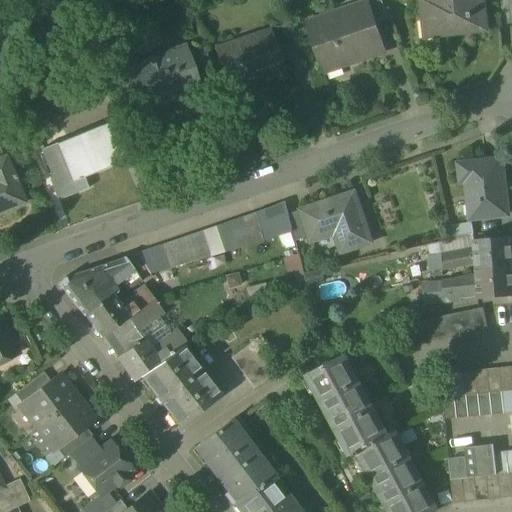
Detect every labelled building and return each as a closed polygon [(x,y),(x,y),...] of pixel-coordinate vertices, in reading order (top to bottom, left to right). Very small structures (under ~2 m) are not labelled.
[(381,0),(365,0),(367,4),(368,4),(374,23),(388,18),(381,0)] [(424,0),(421,1),(425,38),(487,31),(483,0),(424,0)] [(367,4),(307,25),(323,72),(378,53),(368,25),(374,23),(368,4),(367,4)] [(297,36),(289,12),(276,17),(284,41),(297,36)] [(266,33),(220,49),(234,90),(254,83),(250,74),(274,66),(278,75),(280,74),(266,33)] [(172,48),(154,55),(155,57),(145,60),(144,58),(131,63),(128,53),(110,60),(120,85),(138,78),(141,87),(136,89),(144,110),(161,104),(158,96),(194,83),(182,51),(174,54),(172,48)] [(102,128),(58,147),(57,145),(41,152),(61,200),(91,187),(87,177),(115,166),(124,159),(110,127),(102,128)] [(0,160),(0,212),(23,203),(4,159),(0,160)] [(501,159),(458,165),(460,182),(466,182),(470,220),(508,215),(501,159)] [(354,193),(300,211),(309,236),(311,243),(335,235),(341,254),(371,243),(354,193)] [(286,203),(136,254),(149,274),(186,264),(293,233),(289,215),(286,203)] [(309,236),(300,211),(289,215),(293,233),(295,240),(309,236)] [(472,223),(448,226),(450,238),(473,234),(472,223)] [(511,238),(473,242),(473,248),(442,254),(442,255),(443,270),(443,271),(475,265),(475,270),(511,266),(511,258),(510,240),(511,240),(511,238)] [(303,253),(289,255),(293,285),(307,283),(303,253)] [(442,255),(429,256),(430,271),(443,270),(442,255)] [(122,259),(97,267),(66,277),(64,278),(58,285),(60,287),(82,315),(83,315),(84,317),(84,316),(112,296),(117,292),(113,287),(120,281),(127,291),(141,281),(124,258),(121,258),(122,259)] [(511,266),(475,270),(476,275),(444,281),(445,303),(460,302),(460,297),(477,295),(477,299),(511,295),(511,266)] [(112,296),(84,316),(84,317),(100,336),(109,330),(127,317),(153,299),(144,287),(124,301),(123,310),(112,296)] [(153,299),(127,317),(137,331),(162,313),(153,299)] [(416,307),(395,312),(398,324),(419,319),(416,307)] [(483,308),(410,325),(415,347),(488,330),(483,308)] [(127,317),(109,330),(125,353),(144,340),(137,331),(127,317)] [(1,321),(0,321),(0,362),(17,354),(1,321)] [(174,330),(150,348),(144,340),(125,353),(116,359),(132,382),(142,376),(182,347),(185,345),(174,330)] [(254,344),(232,360),(254,389),(276,374),(254,344)] [(182,347),(142,376),(180,426),(219,396),(182,347)] [(350,369),(345,372),(340,361),(345,359),(343,356),(308,375),(352,457),(356,455),(355,453),(381,439),(375,426),(380,424),(350,369)] [(511,368),(439,376),(441,398),(511,390),(511,368)] [(43,373),(14,394),(22,404),(50,382),(43,373)] [(22,404),(20,405),(37,427),(75,398),(58,376),(50,382),(22,404)] [(75,398),(37,427),(55,449),(84,426),(92,420),(75,398)] [(273,476),(230,421),(195,448),(196,449),(197,448),(207,460),(205,461),(228,491),(229,489),(238,501),(235,503),(236,505),(271,478),(273,476)] [(84,426),(56,448),(63,458),(68,454),(90,437),(92,436),(84,426)] [(395,447),(388,435),(381,439),(355,453),(356,455),(358,457),(360,456),(390,511),(435,511),(437,511),(436,510),(432,511),(430,511),(425,501),(429,499),(400,445),(395,447)] [(90,437),(68,454),(78,467),(100,450),(90,437)] [(100,450),(78,467),(100,496),(115,484),(117,487),(127,479),(125,476),(132,471),(110,442),(100,450)] [(493,445),(465,448),(468,479),(496,476),(493,445)] [(468,479),(450,481),(453,504),(511,497),(511,473),(496,476),(468,479)] [(297,511),(271,478),(236,505),(237,506),(239,505),(244,511),(297,511)] [(19,479),(2,487),(3,488),(0,489),(0,511),(8,511),(30,502),(19,479)] [(149,493),(124,511),(160,511),(158,509),(160,507),(149,493)]
